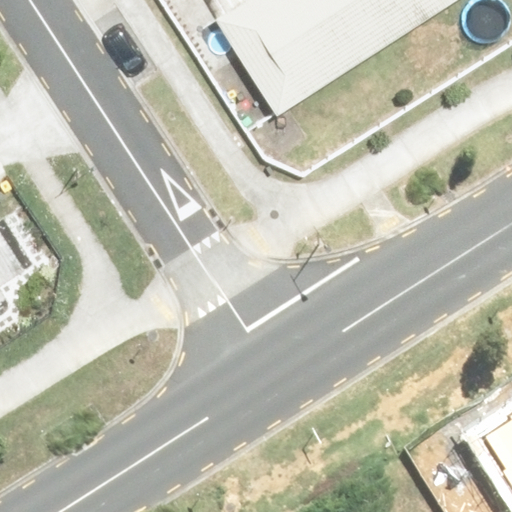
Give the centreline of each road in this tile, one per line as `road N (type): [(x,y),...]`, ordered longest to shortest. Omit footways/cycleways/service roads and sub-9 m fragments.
road 1 (residential): [(277,374),(30,0)]
road 2 (tertiary): [(277,374),(511,224)]
road 3 (tertiary): [(47,511),(277,374)]
